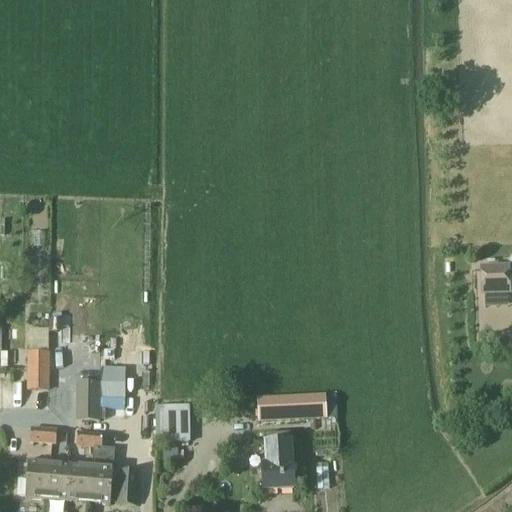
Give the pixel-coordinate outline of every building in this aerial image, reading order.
[(480,268),(481,297),(510,297),(509,267),(480,268)] [(29,354),(48,354),(49,344),(29,343),(29,354)] [(50,354),(48,354),(29,354),(27,354),(27,361),(27,394),(49,393),(50,354)] [(100,423),(100,405),(100,386),(76,386),(75,424),(100,425),(100,423)] [(259,426),(326,422),(325,421),(334,420),(334,400),(325,400),(325,397),(257,400),(259,426)] [(119,406),(100,405),(100,423),(118,424),(119,406)] [(157,444),(191,444),(191,407),(156,407),(157,444)] [(41,447),(43,431),(30,431),(29,446),(41,447)] [(57,432),(43,431),(41,447),(55,448),(57,432)] [(88,450),(89,434),(77,433),(76,449),(90,451),(88,450)] [(92,471),(89,507),(110,508),(113,472),(115,451),(102,451),(103,435),(89,434),(88,450),(90,451),(92,451),(92,452),(91,470),(92,471)] [(293,465),(292,465),(291,443),(265,444),(266,467),(261,467),(262,493),(294,491),(293,465)] [(46,503),(49,467),(28,465),(26,483),(19,482),(18,498),(25,499),(25,501),(46,503)] [(49,467),(46,503),(67,505),(70,469),(49,467)] [(67,505),(89,507),(92,471),(91,470),(70,469),(67,505)] [(114,508),(136,510),(139,475),(116,473),(114,508)]
